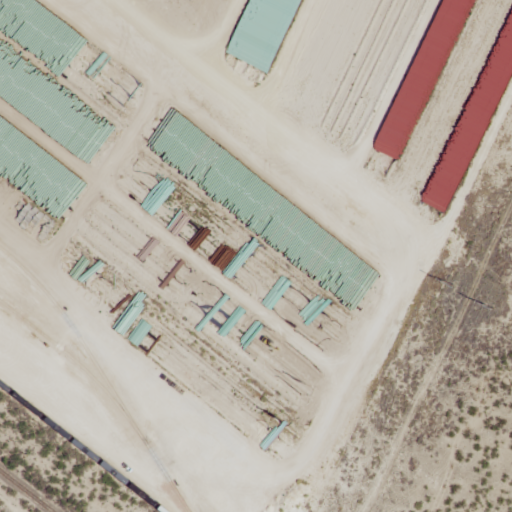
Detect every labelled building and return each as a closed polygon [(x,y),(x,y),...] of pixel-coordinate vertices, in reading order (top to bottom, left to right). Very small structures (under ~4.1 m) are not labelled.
[(252,0),(229,57),(273,74),(302,0),(252,0)] [(408,165),(479,0),(450,0),(383,154),(408,165)] [(107,101),(122,112),(142,82),(128,72),(107,101)] [(477,150),(466,145),(465,148),(450,142),(424,204),(449,215),(477,150)] [(319,269),(342,238),(277,191),(254,223),(319,269)] [(347,307),(374,268),(361,259),(334,299),(347,307)] [(326,309),(284,276),(262,304),(305,337),(326,309)] [(153,327),(143,321),(130,341),(140,347),(153,327)] [(249,434),(270,404),(182,339),(160,367),(249,434)] [(301,399),(322,372),(292,348),(281,361),(284,363),(279,369),(281,371),(276,379),(301,399)]
